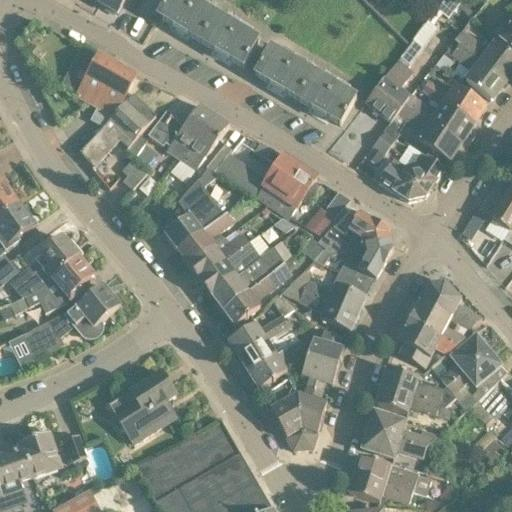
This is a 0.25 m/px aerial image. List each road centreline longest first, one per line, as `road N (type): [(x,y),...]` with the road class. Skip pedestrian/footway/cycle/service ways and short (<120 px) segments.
road 1 (residential): [(22,0),(388,202),(427,236)]
road 2 (residential): [(427,236),(372,342),(334,459),(288,500)]
road 3 (residential): [(173,318),(56,176),(0,72)]
road 4 (residential): [(288,500),(173,318)]
road 5 (residential): [(0,412),(76,383),(173,318)]
road 6 (unclassified): [(511,119),(427,236)]
road 7 (residential): [(427,236),(511,329)]
